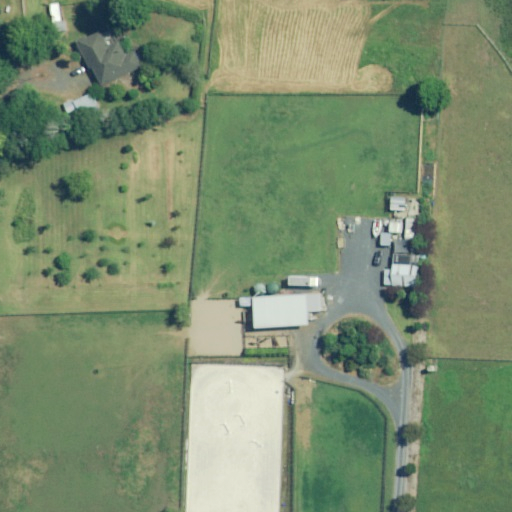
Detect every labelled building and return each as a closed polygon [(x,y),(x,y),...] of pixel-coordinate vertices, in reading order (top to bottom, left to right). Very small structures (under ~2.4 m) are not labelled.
[(66,31),(62,4),(52,5),(57,33),(66,31)] [(112,48),(105,31),(80,43),(92,68),(95,67),(104,86),(146,67),(138,52),(129,56),(123,43),(112,48)] [(82,116),(102,109),(98,97),(93,99),(92,96),(77,101),(82,116)] [(412,211),(412,198),(394,198),(393,211),(412,211)] [(421,239),(423,221),(410,220),(408,238),(421,239)] [(404,223),(393,223),(393,233),(404,233),(404,223)] [(393,246),(393,234),(384,234),(384,246),(393,246)] [(412,242),(398,242),(398,251),(412,252),(412,242)] [(420,256),(396,256),(395,270),(387,270),(386,286),(419,287),(420,256)] [(325,312),(324,294),(257,298),(259,329),(313,326),(312,312),(325,312)]
